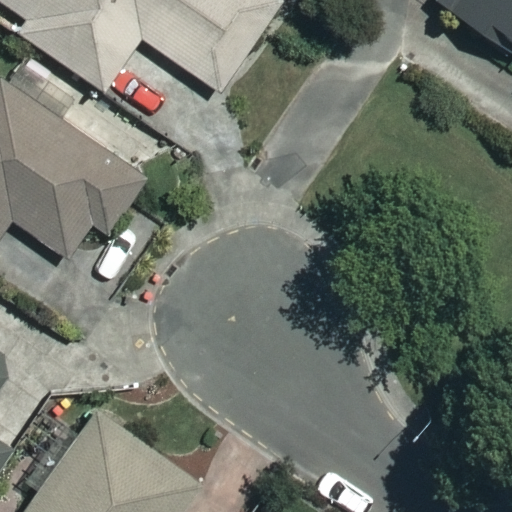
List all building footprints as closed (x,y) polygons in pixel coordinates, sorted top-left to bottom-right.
[(0,0),(0,4),(25,22),(17,33),(104,93),(141,39),(219,92),(282,0),(0,0)] [(511,0),(454,0),(446,11),(511,55),(511,0)] [(0,238),(12,221),(68,259),(91,226),(107,238),(148,178),(0,78),(0,238)] [(0,400),(23,367),(0,350),(0,501),(32,456),(0,433),(0,400)] [(183,511),(203,485),(97,409),(21,511),(183,511)]
